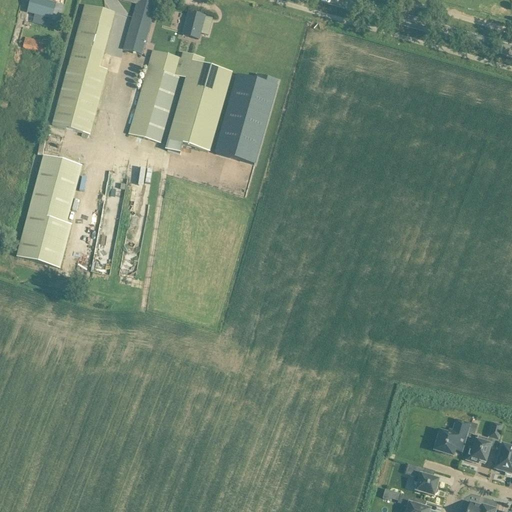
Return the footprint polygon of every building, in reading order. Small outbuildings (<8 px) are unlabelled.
[(31,0),(28,13),(52,20),(56,4),(41,0),(31,0)] [(162,0),(170,2),(170,0),(122,0),(137,4),(125,49),(144,54),(157,8),(154,8),(156,0),(162,0)] [(107,71),(100,69),(114,15),(85,7),(52,126),(90,136),(106,77),(107,71)] [(200,34),(202,27),(205,17),(189,13),(183,36),(198,41),(200,34)] [(48,43),(26,38),(23,49),(45,55),(48,43)] [(137,110),(129,135),(160,144),(169,119),(180,78),(186,80),(168,141),(184,146),(210,154),(233,74),(203,66),(205,60),(196,57),(183,54),(182,59),(153,51),(153,53),(137,110)] [(236,79),(215,154),(255,166),(279,82),(257,76),(255,81),(237,76),(236,79)] [(67,225),(82,167),(43,156),(17,258),(60,270),(72,226),(67,225)] [(90,272),(108,275),(126,187),(113,184),(113,185),(107,184),(105,198),(93,196),(89,220),(100,222),(90,272)] [(121,277),(136,278),(138,252),(123,251),(121,277)] [(463,454),(471,425),(456,420),(453,431),(449,430),(448,434),(441,432),(435,452),(453,457),(455,452),(463,454)] [(474,434),(477,425),(472,423),(469,433),(473,435),(474,434)] [(499,441),(503,427),(493,424),(489,438),(499,441)] [(486,464),(492,441),(486,439),(485,444),(476,442),(474,451),(470,450),(467,461),(478,465),(479,462),(486,464)] [(511,449),(503,447),(496,470),(506,473),(506,475),(505,474),(505,475),(511,477),(511,449)] [(436,489),(439,482),(423,477),(425,470),(408,465),(405,475),(415,478),(414,483),(419,484),(416,492),(434,498),(435,496),(436,495),(437,495),(437,494),(438,493),(438,492),(438,491),(437,490),(436,489)] [(427,503),(401,495),(398,502),(408,505),(406,511),(427,511),(428,510),(425,509),(427,503)]
